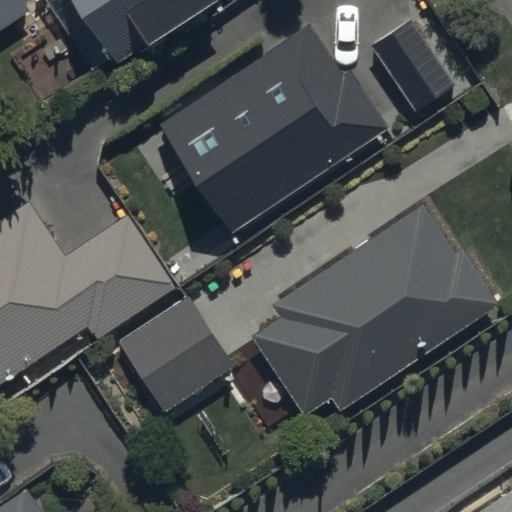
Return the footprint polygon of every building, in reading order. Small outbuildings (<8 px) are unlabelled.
[(0,0),(0,23),(27,6),(22,0),(0,0)] [(77,0),(102,42),(173,0),(77,0)] [(413,19),(373,45),(416,111),(456,85),(413,19)] [(310,31),(167,129),(232,223),(375,126),(310,31)] [(0,209),(0,378),(89,319),(99,335),(178,282),(126,206),(64,248),(38,208),(27,192),(0,209)] [(427,201),(259,307),(318,401),(487,295),(427,201)] [(120,337),(167,408),(235,363),(187,292),(120,337)] [(511,511),(511,478),(458,511),(511,511)] [(0,511),(37,511),(18,482),(0,493),(0,511)]
